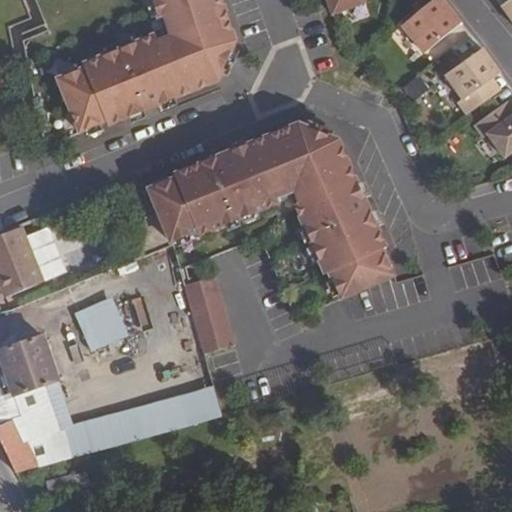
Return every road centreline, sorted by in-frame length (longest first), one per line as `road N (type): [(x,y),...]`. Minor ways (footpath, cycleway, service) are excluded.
road 1 (residential): [(0,209),(296,94)]
road 2 (residential): [(296,94),(378,124),(413,205),(427,218),(449,222),(511,206)]
road 3 (unknown): [(27,198),(13,146),(2,1)]
